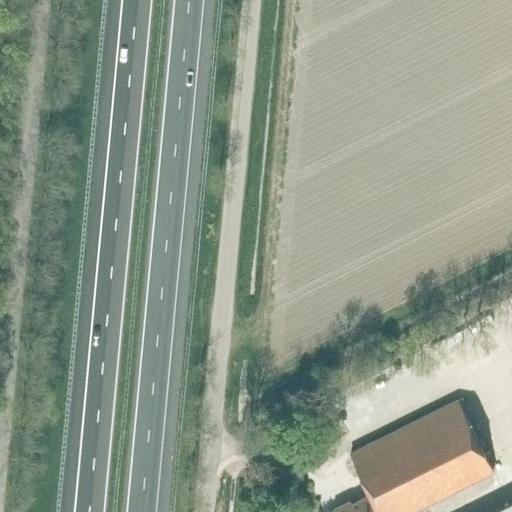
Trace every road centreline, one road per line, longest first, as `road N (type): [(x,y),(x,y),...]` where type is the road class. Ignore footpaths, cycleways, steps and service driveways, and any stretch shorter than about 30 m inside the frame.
road 1 (motorway): [(142,511),(190,0)]
road 2 (motorway): [(136,0),(89,511)]
road 3 (unclassified): [(203,511),(250,0)]
road 4 (unclassified): [(0,391),(35,0)]
